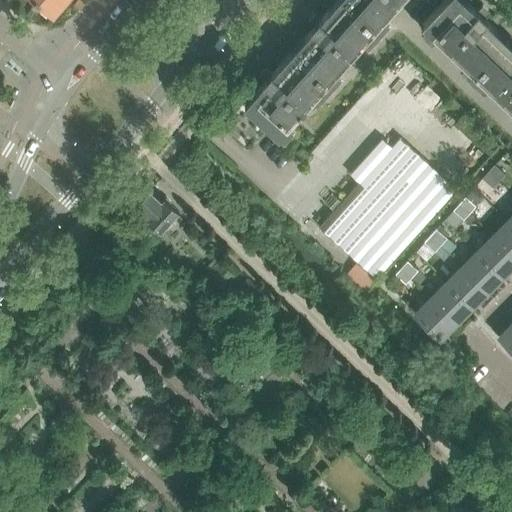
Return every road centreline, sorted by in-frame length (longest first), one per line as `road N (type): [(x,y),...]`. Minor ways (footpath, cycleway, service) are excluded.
road 1 (tertiary): [(106,156),(236,0)]
road 2 (tertiary): [(0,271),(106,156)]
road 3 (tertiary): [(50,106),(0,217)]
